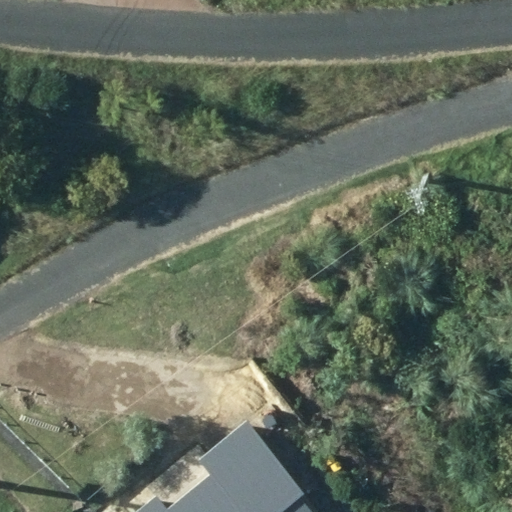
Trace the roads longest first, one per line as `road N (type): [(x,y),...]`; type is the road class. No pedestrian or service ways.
road 1 (residential): [(0,325),(40,295),(194,215),(511,106)]
road 2 (residential): [(0,20),(129,36),(314,40),(511,24)]
